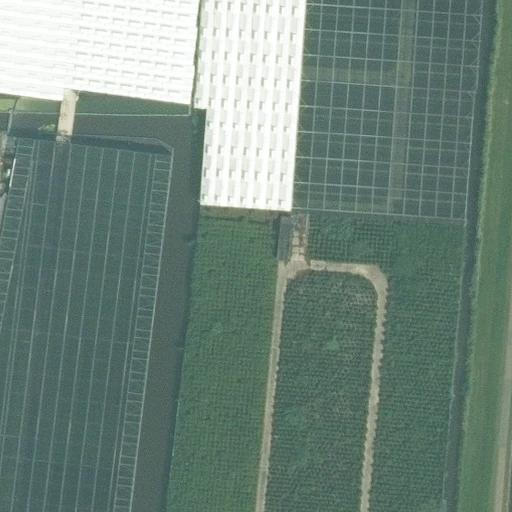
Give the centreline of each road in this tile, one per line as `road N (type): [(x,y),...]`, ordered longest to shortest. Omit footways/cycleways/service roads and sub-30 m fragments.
road 1 (track): [(259,511),(283,266),(382,276),(364,511)]
road 2 (unclassified): [(493,511),(511,304)]
